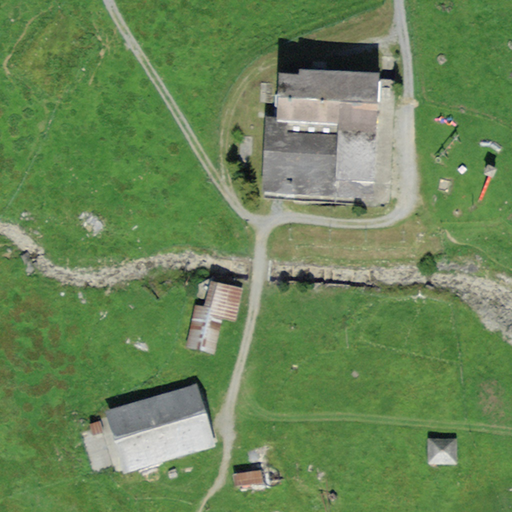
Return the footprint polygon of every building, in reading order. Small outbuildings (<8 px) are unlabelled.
[(386,75),(271,71),(267,188),(383,191),(386,75)] [(246,282),(197,273),(194,286),(183,344),(220,351),(227,312),(239,315),(246,282)] [(203,378),(104,406),(121,468),(220,440),(203,378)] [(461,431),(430,431),(430,458),(462,457),(461,431)] [(260,471),(234,475),(236,487),(262,483),(260,471)]
